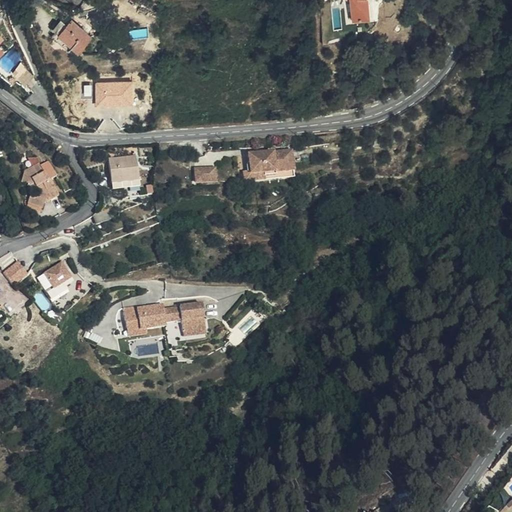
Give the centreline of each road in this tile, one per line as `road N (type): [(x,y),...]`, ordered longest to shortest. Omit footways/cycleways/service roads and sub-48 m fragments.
road 1 (tertiary): [(65,135),(209,133),(370,116),(443,72),(490,0)]
road 2 (residential): [(0,252),(92,203),(65,135)]
road 3 (residential): [(65,135),(12,0)]
